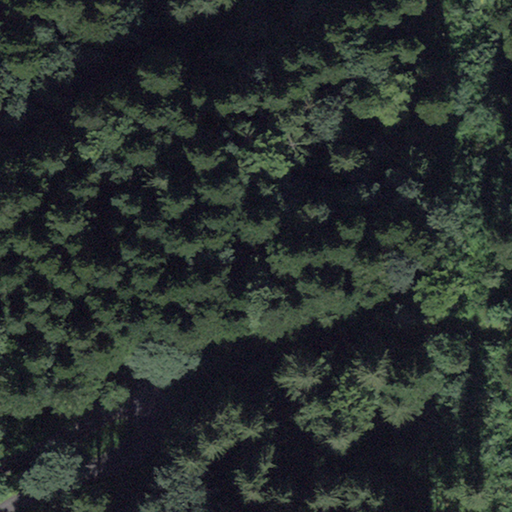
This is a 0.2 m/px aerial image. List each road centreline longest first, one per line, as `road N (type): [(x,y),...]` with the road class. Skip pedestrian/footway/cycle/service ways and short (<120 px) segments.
road 1 (track): [(511,332),(337,338),(234,367),(154,409)]
road 2 (track): [(5,511),(141,447),(157,421),(147,403),(128,399),(0,468)]
road 3 (track): [(0,135),(125,61),(272,0)]
